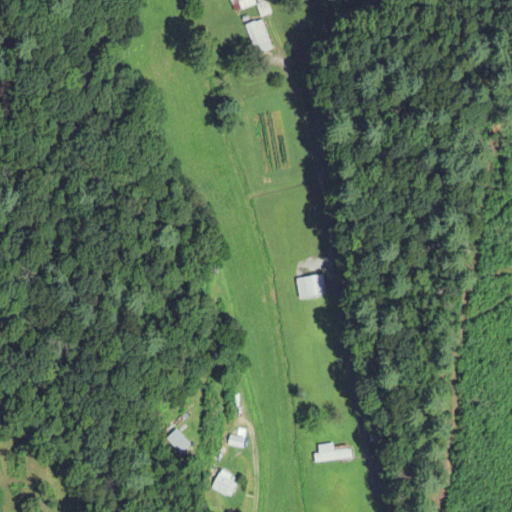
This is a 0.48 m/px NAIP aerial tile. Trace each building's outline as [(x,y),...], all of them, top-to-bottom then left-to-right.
[(230,0),(235,12),(257,5),(261,17),(271,14),(266,1),(256,4),(254,0),(230,0)] [(246,26),(256,57),(273,51),(262,20),(246,26)] [(191,446),(176,430),(166,439),(181,455),(191,446)] [(352,461),(351,446),(315,447),(316,462),(352,461)] [(211,489),(230,500),(240,482),(221,471),(211,489)]
